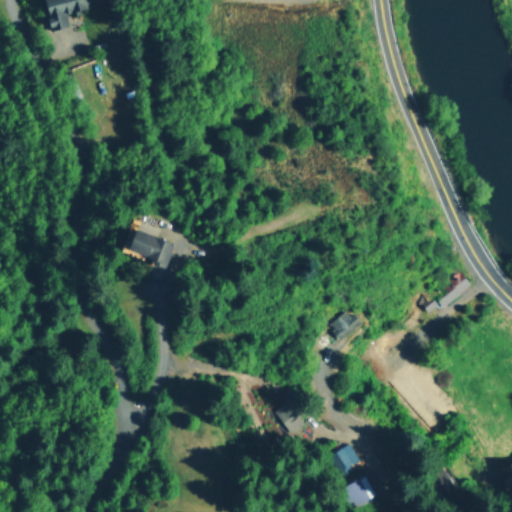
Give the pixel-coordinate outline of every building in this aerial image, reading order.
[(40,0),(47,28),(65,23),(62,14),(83,10),(80,0),(40,0)] [(160,259),(167,236),(127,225),(121,247),(160,259)] [(426,295),(438,307),(466,280),(453,268),(426,295)] [(357,321),(343,306),(325,323),(339,337),(357,321)] [(271,409),(286,432),(304,420),(288,397),(271,409)] [(344,463),(354,459),(346,441),(325,451),(335,472),(346,467),(344,463)] [(450,485),(441,466),(425,474),(434,492),(450,485)] [(336,486),(346,507),(372,494),(361,473),(336,486)]
